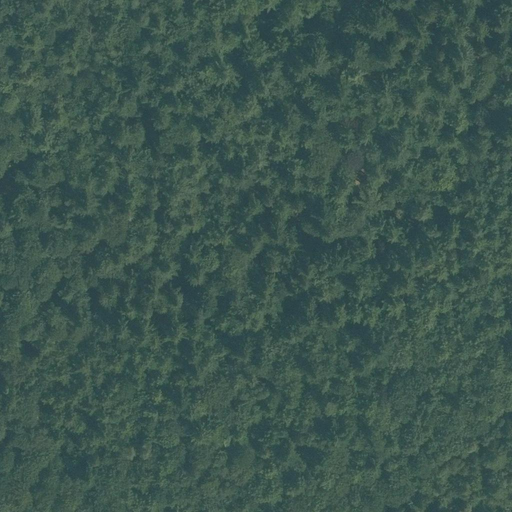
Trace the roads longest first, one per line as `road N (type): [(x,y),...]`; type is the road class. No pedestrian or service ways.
road 1 (track): [(356,511),(466,438),(511,391)]
road 2 (track): [(0,384),(49,429),(97,511)]
